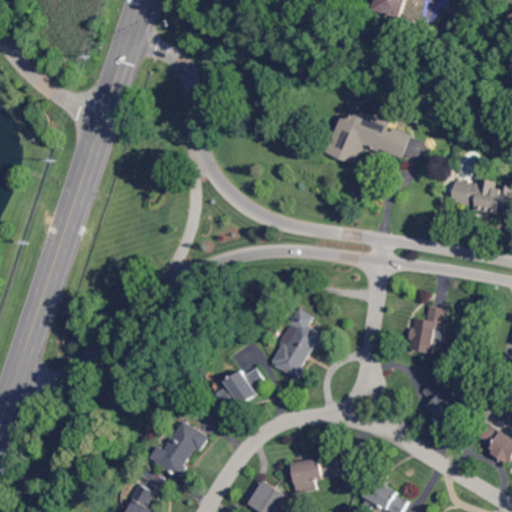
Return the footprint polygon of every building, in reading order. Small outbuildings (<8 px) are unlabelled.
[(410,0),(410,3),(406,13),(405,16),(405,17),(403,17),(401,16),(400,16),(399,16),(391,13),(380,10),(379,10),(378,9),(379,5),(380,0),(410,0)] [(396,132),(396,131),(398,128),(399,128),(408,132),(412,134),(415,135),(414,138),(413,141),(409,152),(407,156),(406,159),(383,149),(382,152),(377,150),(371,147),(370,147),(368,146),(366,152),(364,156),(364,157),(363,158),(360,165),(333,153),(332,153),(333,149),(338,138),(338,137),(342,128),(342,127),(345,119),(346,119),(347,118),(360,113),(365,111),(366,111),(372,113),(381,117),(386,120),(388,121),(390,122),(392,122),(394,123),(394,124),(394,125),(392,128),(392,129),(392,131),(396,132)] [(501,187),(504,187),(505,184),(511,185),(511,210),(504,209),(503,215),(493,213),(491,213),(489,212),(479,211),(480,206),(456,203),(456,202),(459,183),(459,181),(476,183),(484,185),(484,180),(484,179),(498,181),(500,182),(501,182),(501,187)] [(447,323),(445,322),(442,322),(437,349),(436,353),(414,350),(416,339),(413,339),(414,335),(414,333),(415,327),(418,327),(419,318),(431,320),(434,306),(435,306),(447,308),(450,308),(447,323)] [(324,345),(321,343),(314,355),(314,356),(313,357),(312,359),(307,367),(309,368),(303,378),(281,365),(282,362),(279,360),(289,343),(287,342),(297,326),(298,324),(296,322),(297,321),(301,314),(305,308),(306,307),(321,316),(320,318),(315,325),(330,334),(324,345)] [(266,376),(268,379),(271,384),(270,384),(260,391),(262,394),(252,401),(250,402),(247,404),(245,405),(243,401),(241,402),(231,409),(224,397),(222,394),(229,389),(233,386),(232,384),(230,382),(233,380),(234,379),(246,372),(246,371),(247,371),(250,376),(261,368),(262,370),(266,376)] [(448,390),(450,389),(454,393),(455,394),(462,401),(467,396),(468,398),(475,405),(468,411),(464,414),(452,426),(450,427),(441,417),(437,412),(436,411),(432,406),(431,406),(432,405),(434,404),(435,403),(433,401),(426,394),(425,393),(429,389),(432,387),(434,385),(439,381),(439,380),(440,381),(442,383),(444,385),(446,387),(448,390)] [(205,450),(201,447),(197,454),(196,455),(195,456),(192,462),(190,464),(192,466),(187,474),(186,475),(185,476),(184,476),(163,461),(164,460),(187,426),(187,425),(190,420),(193,422),(203,429),(204,429),(213,435),(215,436),(205,450)] [(511,461),(511,463),(495,453),(497,450),(494,449),(496,446),(483,438),(491,423),(511,435),(511,461)] [(300,492),(296,462),(305,461),(308,460),(338,456),(341,474),(338,475),(335,475),(327,476),(328,479),(326,479),(319,480),(321,489),(300,492)] [(411,505),(407,511),(391,511),(386,509),(377,504),(373,511),(368,511),(362,508),(367,499),(364,498),(375,479),(381,482),(385,484),(387,485),(388,486),(401,493),(399,496),(412,503),(411,505)] [(262,511),(252,505),(267,481),(268,482),(279,489),(286,493),(290,496),(289,498),(284,506),(282,510),(280,511),(262,511)] [(132,511),(140,500),(137,498),(145,484),(146,483),(155,488),(160,492),(152,505),(163,511),(132,511)]
